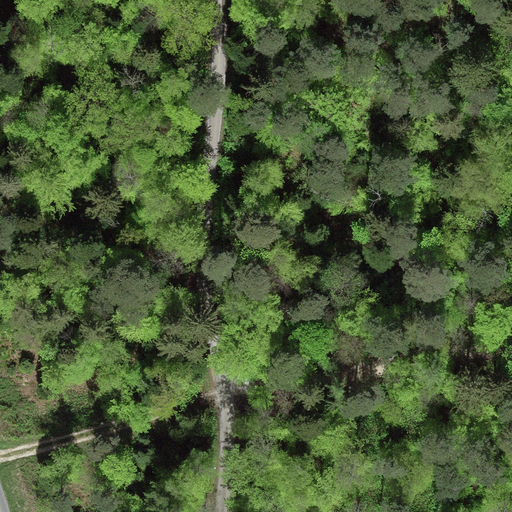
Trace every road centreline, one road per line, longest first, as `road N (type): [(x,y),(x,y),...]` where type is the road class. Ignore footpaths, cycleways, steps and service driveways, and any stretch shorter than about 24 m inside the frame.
road 1 (track): [(0,458),(230,395),(511,342)]
road 2 (unclassified): [(223,511),(230,395),(203,278),(218,0)]
